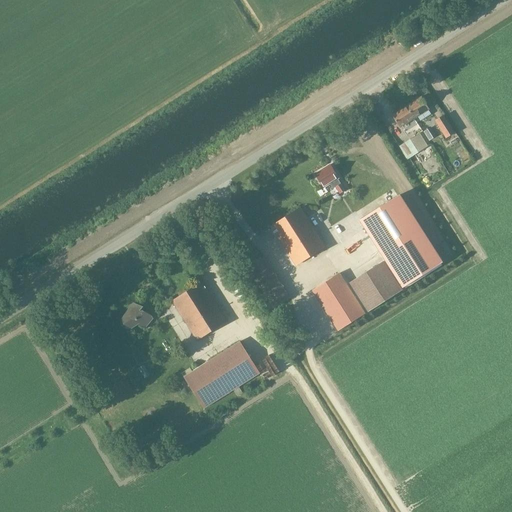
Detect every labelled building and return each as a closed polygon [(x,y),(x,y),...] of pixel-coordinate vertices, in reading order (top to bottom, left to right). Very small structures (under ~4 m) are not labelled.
[(407,107),(414,118),(429,109),(421,97),(407,107)] [(399,128),(414,118),(407,107),(392,116),(399,128)] [(455,133),(443,115),(434,121),(446,139),(455,133)] [(422,131),(407,140),(415,153),(430,144),(422,131)] [(346,190),(338,178),(339,177),(331,164),(316,174),(324,187),(329,184),(333,189),(335,188),(340,195),(346,190)] [(404,287),(441,264),(398,196),(361,219),(404,287)] [(295,265),(325,246),(300,207),(271,226),(295,265)] [(272,308),(290,297),(264,254),(246,265),(272,308)] [(361,298),(363,304),(364,304),(384,288),(391,285),(395,281),(387,262),(381,254),(365,261),(347,275),(353,283),(357,294),(361,298)] [(338,330),(365,313),(340,272),(312,289),(338,330)] [(197,339),(226,321),(202,281),(173,300),(197,339)] [(151,315),(155,309),(145,301),(141,306),(133,303),(121,320),(122,324),(129,328),(139,322),(146,326),(153,317),(151,315)] [(204,408),(260,373),(240,341),(184,376),(204,408)]
